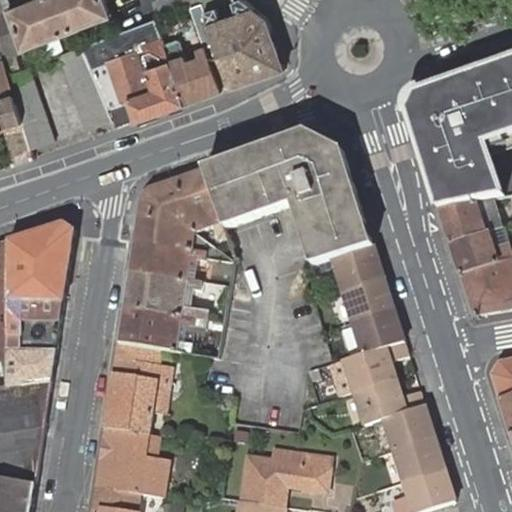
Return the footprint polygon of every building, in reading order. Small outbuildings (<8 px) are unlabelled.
[(9,0),(0,0),(0,5),(2,12),(8,10),(13,8),(9,0)] [(0,0),(0,44),(1,47),(5,59),(8,72),(14,93),(23,122),(31,150),(57,141),(29,64),(18,68),(14,56),(24,52),(112,17),(105,0),(33,0),(13,8),(8,10),(2,12),(0,5),(0,0)] [(204,2),(203,0),(153,0),(160,15),(191,6),(204,2)] [(207,11),(204,2),(191,6),(207,47),(217,43),(233,89),(287,69),(269,19),(246,0),(239,0),(236,1),(240,12),(223,18),(219,7),(207,11)] [(203,0),(204,2),(207,11),(219,7),(216,0),(203,0)] [(131,102),(138,123),(186,106),(176,73),(165,44),(156,18),(116,32),(122,48),(144,40),(155,70),(145,73),(138,53),(126,58),(110,63),(125,104),(131,102)] [(144,40),(122,48),(126,58),(138,53),(145,73),(155,70),(144,40)] [(223,92),(207,47),(198,50),(200,57),(186,62),(178,40),(165,44),(176,73),(186,106),(223,92)] [(88,131),(114,122),(82,45),(60,53),(88,131)] [(0,129),(6,127),(17,165),(34,159),(31,150),(23,122),(14,93),(8,72),(5,59),(0,60),(0,129)] [(511,62),(407,100),(424,152),(439,200),(442,212),(477,204),(479,203),(494,200),(507,198),(491,151),(511,143),(511,62)] [(229,163),(205,171),(227,232),(296,207),(308,246),(315,268),(335,261),(372,249),(376,248),(370,229),(365,215),(345,152),(309,134),(281,144),(229,163)] [(227,232),(205,171),(195,174),(177,181),(196,236),(197,235),(216,228),(222,243),(230,240),(227,232)] [(196,236),(177,181),(152,190),(144,199),(137,243),(194,254),(196,243),(197,235),(196,236)] [(477,204),(442,212),(443,213),(453,246),(489,234),(482,212),(491,210),(497,208),(494,200),(479,203),(477,204)] [(491,210),(482,212),(489,234),(491,233),(498,231),(493,214),(491,210)] [(68,224),(12,242),(11,307),(10,353),(59,351),(66,306),(78,231),(68,224)] [(491,233),(497,250),(511,246),(506,228),(498,231),(491,233)] [(489,234),(453,246),(463,277),(511,261),(511,248),(511,246),(497,250),(491,233),(489,234)] [(12,242),(0,245),(0,363),(10,363),(10,356),(10,353),(11,307),(12,242)] [(194,254),(137,243),(133,272),(190,282),(193,266),(193,261),(198,262),(207,263),(207,259),(208,256),(198,254),(194,254)] [(381,263),(376,248),(372,249),(377,264),(381,263)] [(335,261),(345,294),(386,281),(381,263),(377,264),(372,249),(335,261)] [(511,261),(463,277),(476,318),(511,311),(511,261)] [(127,308),(211,321),(212,313),(190,309),(186,309),(189,290),(193,291),(203,292),(205,284),(190,282),(133,272),(127,308)] [(345,294),(356,325),(393,313),(388,299),(392,298),(386,281),(345,294)] [(388,299),(393,313),(396,312),(392,298),(388,299)] [(165,351),(180,354),(184,326),(188,327),(198,328),(210,330),(211,321),(127,308),(121,345),(165,351)] [(356,325),(366,357),(407,344),(401,326),(398,327),(393,313),(356,325)] [(347,363),(357,396),(399,382),(393,365),(412,359),(407,344),(366,357),(347,363)] [(162,367),(165,351),(121,345),(119,357),(119,360),(116,375),(133,377),(135,362),(162,367)] [(10,388),(55,380),(59,354),(59,351),(10,353),(10,356),(10,363),(10,388)] [(495,376),(503,401),(511,397),(511,361),(503,363),(495,376)] [(116,430),(152,436),(155,414),(160,383),(172,385),(175,369),(162,367),(135,362),(133,377),(116,375),(116,377),(116,379),(115,386),(120,387),(118,397),(113,396),(111,412),(108,429),(116,430)] [(0,437),(47,429),(55,380),(10,388),(0,389),(0,437)] [(399,382),(357,396),(368,428),(386,421),(428,408),(423,394),(405,399),(399,382)] [(160,383),(155,414),(167,416),(172,385),(160,383)] [(511,397),(503,401),(511,429),(511,397)] [(433,426),(428,408),(386,421),(397,454),(434,441),(430,427),(433,426)] [(438,440),(433,426),(430,427),(434,441),(438,440)] [(0,511),(34,511),(39,484),(47,429),(0,437),(0,511)] [(110,470),(116,430),(108,429),(106,446),(102,469),(110,470)] [(148,458),(152,436),(116,430),(110,470),(107,489),(142,495),(166,499),(172,462),(159,460),(148,458)] [(162,437),(152,436),(148,458),(159,460),(162,437)] [(438,440),(434,441),(439,456),(442,454),(438,440)] [(434,441),(397,454),(407,485),(448,472),(442,454),(439,456),(434,441)] [(277,451),(275,461),(306,465),(308,456),(277,451)] [(250,457),(243,503),(277,507),(280,486),(290,488),(330,494),(335,460),(308,456),(306,465),(275,461),(250,457)] [(400,511),(433,511),(455,505),(450,490),(454,489),(448,472),(407,485),(411,497),(398,501),(400,511)] [(277,507),(287,509),(290,488),(280,486),(277,507)] [(139,511),(142,495),(107,489),(103,510),(102,511),(139,511)] [(458,504),(454,489),(450,490),(455,505),(458,504)] [(286,511),(287,509),(277,507),(243,503),(241,511),(286,511)]
